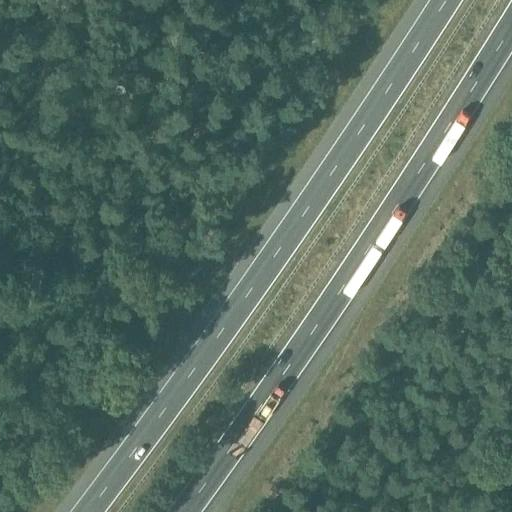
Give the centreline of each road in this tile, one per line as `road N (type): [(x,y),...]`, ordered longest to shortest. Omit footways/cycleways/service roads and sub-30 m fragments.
road 1 (motorway): [(445,0),(301,219),(88,511)]
road 2 (motorway): [(190,511),(511,31)]
